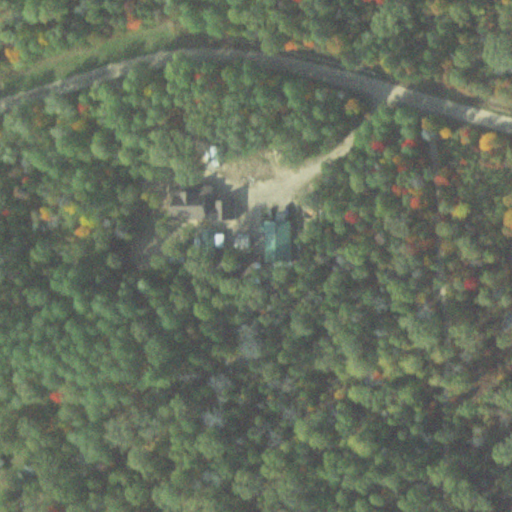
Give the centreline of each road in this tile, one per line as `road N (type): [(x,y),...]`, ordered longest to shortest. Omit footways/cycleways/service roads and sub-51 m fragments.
road 1 (residential): [(511,115),(204,43),(0,96)]
road 2 (track): [(464,511),(435,100)]
